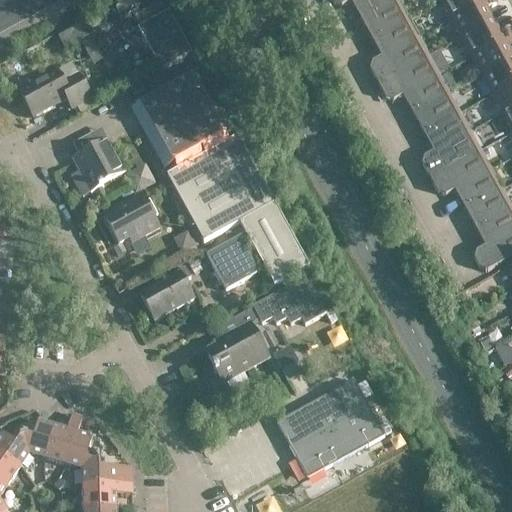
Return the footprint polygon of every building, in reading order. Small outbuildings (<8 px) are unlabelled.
[(397,2),(395,0),(329,0),(333,7),(341,9),(350,4),(360,23),(397,2)] [(446,0),(440,3),(450,22),(491,0),(446,0)] [(496,6),(493,0),(491,0),(450,22),(461,41),(492,24),(485,12),(496,6)] [(428,59),(397,2),(360,23),(381,60),(371,65),(369,72),(377,87),(428,59)] [(191,55),(168,13),(137,30),(160,72),(191,55)] [(498,36),(492,24),(461,41),(471,60),(511,37),(511,34),(510,30),(498,36)] [(86,40),(79,28),(58,40),(64,52),(86,40)] [(511,46),(511,37),(471,60),(482,79),(511,62),(511,60),(506,50),(511,46)] [(114,53),(103,59),(110,72),(122,66),(114,53)] [(460,116),(428,59),(377,87),(385,101),(393,104),(402,99),(422,136),(460,116)] [(511,62),(482,79),(492,98),(511,86),(511,62)] [(33,120),(62,103),(68,113),(87,102),(75,80),(63,86),(57,74),(19,94),(33,120)] [(234,133),(201,74),(131,112),(164,172),(234,133)] [(511,86),(492,98),(502,117),(511,111),(511,86)] [(511,111),(502,117),(511,134),(511,111)] [(480,153),(460,116),(422,136),(433,154),(423,159),(421,167),(429,182),(480,153)] [(237,140),(166,179),(203,246),(239,226),(273,289),(308,270),(237,140)] [(102,188),(125,176),(106,143),(78,158),(80,162),(74,165),(90,196),(102,190),(102,188)] [(501,191),(480,153),(429,182),(437,196),(445,198),(454,193),(464,212),(501,191)] [(156,177),(141,185),(148,198),(163,190),(156,177)] [(511,210),(501,191),(464,212),(474,231),(511,210)] [(142,239),(158,230),(140,198),(102,219),(118,247),(140,235),(142,239)] [(511,260),(511,211),(511,210),(474,231),(485,249),(475,254),(473,262),(478,271),(486,274),(511,260)] [(225,294),(261,274),(241,238),(205,258),(225,294)] [(153,324),(193,302),(183,284),(190,281),(184,270),(176,274),(178,278),(140,299),(153,324)] [(232,322),(238,332),(248,326),(249,327),(259,322),(261,327),(272,321),(275,327),(286,322),(290,328),(301,322),(304,328),(326,316),(305,280),(252,310),(252,311),(232,322)] [(248,326),(238,332),(220,342),(222,345),(205,355),(214,372),(213,373),(215,377),(218,375),(223,386),(268,361),(249,327),(248,326)] [(477,327),(470,331),(473,336),(480,333),(477,327)] [(487,340),(480,345),(485,354),(492,349),(487,340)] [(280,374),(297,364),(290,352),(273,361),(280,374)] [(0,374),(12,375),(13,364),(0,363),(0,374)] [(511,368),(502,375),(508,382),(511,378),(511,368)] [(384,439),(353,383),(276,425),(306,482),(384,439)] [(82,422),(71,419),(67,434),(54,430),(44,462),(67,468),(76,437),(77,437),(82,422)] [(2,438),(0,441),(0,456),(20,470),(29,457),(44,462),(54,430),(37,425),(33,441),(22,438),(15,447),(2,438)] [(76,437),(67,468),(82,473),(83,489),(115,488),(115,487),(131,487),(131,471),(99,472),(98,460),(88,457),(92,442),(77,437),(76,437)] [(20,470),(0,456),(0,485),(7,490),(20,470)] [(132,498),(131,487),(115,487),(115,488),(83,489),(83,511),(109,511),(116,511),(116,498),(132,498)]
